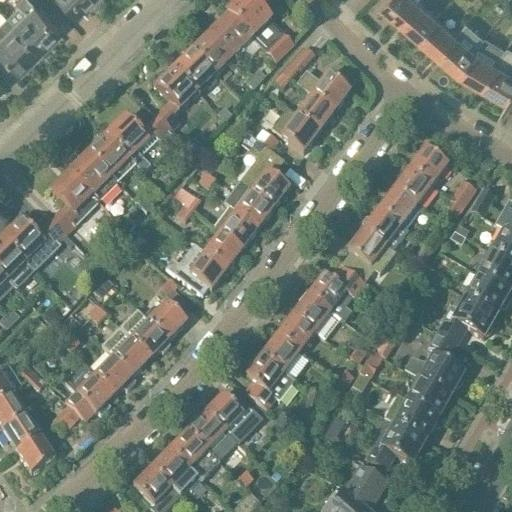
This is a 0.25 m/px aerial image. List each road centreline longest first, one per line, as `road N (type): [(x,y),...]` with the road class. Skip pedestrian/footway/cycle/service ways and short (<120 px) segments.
road 1 (residential): [(56,511),(212,356),(406,94)]
road 2 (residential): [(0,162),(164,0)]
road 3 (residential): [(406,94),(309,0)]
road 4 (residential): [(511,155),(406,94)]
